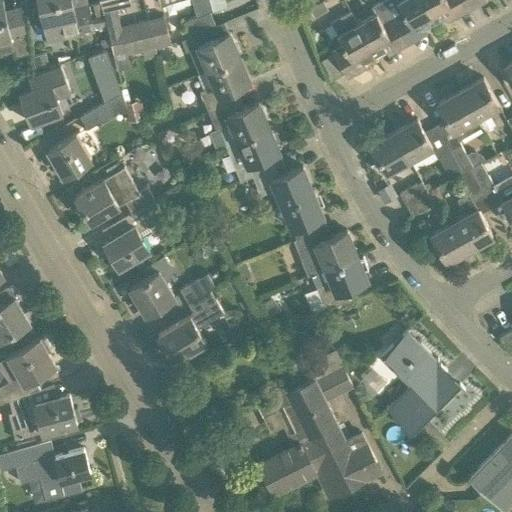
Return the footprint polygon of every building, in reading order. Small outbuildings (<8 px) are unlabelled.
[(0,0),(0,51),(13,48),(15,56),(32,52),(26,27),(20,3),(5,6),(3,0),(0,0)] [(107,25),(105,15),(102,0),(73,7),(71,0),(39,0),(40,5),(31,7),(36,25),(43,23),(47,40),(92,31),(92,28),(107,25)] [(101,0),(102,0),(105,15),(107,25),(110,35),(111,43),(113,52),(117,68),(130,66),(128,52),(143,49),(145,58),(157,55),(155,46),(148,18),(120,25),(115,2),(121,0),(101,0)] [(190,36),(216,25),(210,11),(207,0),(192,0),(197,16),(184,21),(190,36)] [(379,0),(371,5),(375,13),(358,22),(351,10),(375,53),(385,47),(388,53),(409,42),(385,0),(379,0)] [(385,0),(409,42),(427,32),(423,25),(435,19),(424,0),(385,0)] [(424,0),(435,19),(445,14),(448,20),(468,9),(462,0),(424,0)] [(462,0),(468,9),(483,0),(462,0)] [(321,1),(309,7),(316,20),(327,13),(321,1)] [(375,53),(351,10),(331,21),(344,44),(333,50),(347,76),(367,65),(364,59),(375,53)] [(164,15),(148,18),(155,46),(171,43),(164,15)] [(216,25),(190,36),(182,40),(186,50),(198,45),(208,68),(239,55),(229,31),(220,35),(216,25)] [(111,43),(110,35),(101,37),(102,45),(111,43)] [(34,56),(36,68),(49,66),(46,54),(34,56)] [(250,80),(239,55),(208,68),(215,85),(200,91),(208,110),(230,101),(225,91),(250,80)] [(70,90),(60,63),(28,74),(29,75),(36,73),(39,83),(19,90),(31,122),(63,111),(57,95),(70,90)] [(475,116),(498,103),(484,77),(461,89),(475,116)] [(470,167),(473,165),(466,152),(459,138),(481,126),(475,116),(461,89),(438,102),(447,119),(436,125),(462,172),(470,167)] [(125,106),(122,91),(80,115),(88,128),(125,106)] [(122,91),(125,106),(126,106),(129,120),(145,117),(141,98),(126,102),(122,91)] [(234,112),(230,101),(208,110),(216,128),(208,130),(215,148),(226,144),(269,126),(259,101),(234,112)] [(459,174),(462,172),(436,125),(425,131),(417,118),(395,131),(410,157),(431,144),(438,157),(439,156),(451,178),(458,173),(459,174)] [(269,126),(226,144),(240,179),(252,174),(275,165),(270,155),(279,150),(269,126)] [(410,157),(395,131),(372,144),(386,170),(410,157)] [(91,158),(75,132),(48,148),(63,174),(91,158)] [(106,169),(109,174),(121,167),(118,161),(106,169)] [(473,165),(470,167),(489,200),(500,193),(481,161),(473,165)] [(91,220),(118,204),(115,199),(137,186),(125,165),(121,167),(109,174),(75,194),(91,220)] [(279,175),(275,165),(252,174),(261,195),(276,188),(282,202),(313,189),(303,165),(279,175)] [(470,167),(462,172),(459,174),(468,190),(457,197),(466,214),(456,219),(470,246),(492,233),(480,211),(492,205),(489,200),(470,167)] [(406,203),(428,191),(424,184),(422,180),(400,192),(406,203)] [(396,194),(389,182),(379,188),(386,200),(396,194)] [(125,200),(131,210),(151,198),(153,197),(147,185),(139,190),(124,198),(125,200)] [(432,189),(428,191),(406,203),(412,214),(442,197),(436,186),(432,189)] [(297,237),(318,228),(314,218),(323,214),(313,189),(282,202),(297,237)] [(511,216),(511,194),(503,200),(511,216)] [(163,217),(151,198),(131,210),(138,222),(104,242),(118,266),(149,248),(139,231),(163,217)] [(447,259),(470,246),(456,219),(432,233),(447,259)] [(323,239),(318,228),(297,237),(306,258),(313,273),(326,267),(357,254),(347,229),(323,239)] [(174,295),(160,271),(171,265),(164,254),(143,266),(147,275),(144,277),(144,278),(130,286),(146,312),(174,295)] [(360,260),(357,254),(326,267),(331,279),(317,285),(327,308),(348,299),(343,288),(368,278),(364,269),(367,267),(363,258),(360,260)] [(252,273),(246,260),(237,264),(242,277),(252,273)] [(188,302),(210,289),(215,286),(207,273),(180,289),(188,302)] [(223,284),(227,290),(234,292),(241,288),(234,277),(223,284)] [(210,289),(188,302),(194,312),(158,334),(174,359),(206,340),(198,327),(224,312),(210,289)] [(0,337),(33,318),(27,309),(24,311),(15,295),(3,303),(0,298),(0,337)] [(261,302),(270,315),(281,309),(272,295),(261,302)] [(511,320),(510,322),(511,325),(511,327),(500,335),(511,346),(511,320)] [(337,336),(332,326),(324,331),(330,340),(337,336)] [(465,388),(447,370),(437,360),(439,359),(438,357),(436,359),(408,331),(410,329),(408,328),(382,354),(412,384),(388,407),(414,434),(415,433),(414,431),(460,385),(464,389),(465,388)] [(0,402),(10,399),(31,391),(25,381),(56,363),(49,351),(52,349),(44,334),(9,355),(20,373),(0,385),(0,402)] [(362,432),(346,442),(326,401),(353,388),(343,367),(335,351),(307,365),(313,378),(288,390),(286,388),(269,396),(276,408),(263,415),(271,431),(284,424),(293,444),(259,462),(274,492),(316,470),(314,467),(322,463),(336,492),(381,470),(362,432)] [(31,391),(10,399),(13,410),(8,412),(15,438),(77,422),(70,393),(34,402),(31,391)] [(504,509),(511,500),(511,432),(470,475),(504,509)] [(56,455),(48,458),(44,441),(0,453),(0,466),(1,469),(16,464),(20,481),(40,476),(46,498),(82,489),(79,475),(91,472),(84,447),(56,454),(56,455)]
